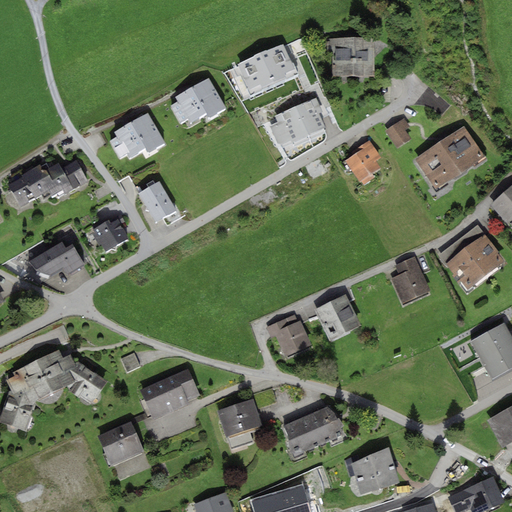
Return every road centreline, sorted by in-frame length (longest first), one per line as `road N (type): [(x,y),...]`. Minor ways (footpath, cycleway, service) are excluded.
road 1 (residential): [(265,375),(261,335),(271,317),(446,241),(511,173)]
road 2 (residential): [(153,248),(416,93)]
road 3 (residential): [(511,482),(391,416),(315,387)]
road 4 (residential): [(265,375),(142,339),(69,303)]
road 5 (residential): [(72,132),(153,248)]
road 6 (track): [(27,0),(72,132)]
